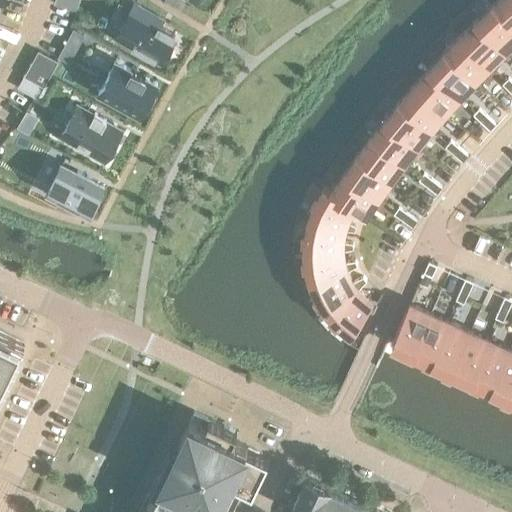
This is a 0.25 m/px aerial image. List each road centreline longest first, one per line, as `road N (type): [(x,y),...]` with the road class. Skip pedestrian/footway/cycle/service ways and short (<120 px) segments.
road 1 (residential): [(86,314),(311,426)]
road 2 (residential): [(86,314),(0,493)]
road 3 (residential): [(424,243),(440,211),(511,125)]
road 4 (residential): [(330,435),(454,495)]
